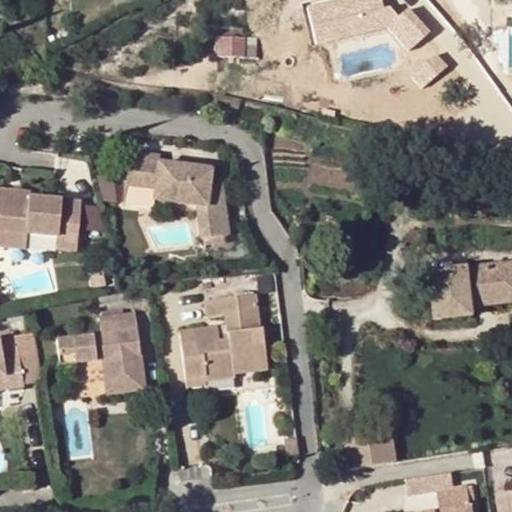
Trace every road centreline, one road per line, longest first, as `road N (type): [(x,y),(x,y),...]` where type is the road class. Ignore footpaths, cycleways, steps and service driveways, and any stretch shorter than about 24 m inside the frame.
road 1 (residential): [(309,490),(286,263),(256,210),(250,150),(232,131),(0,112)]
road 2 (residential): [(309,490),(132,511)]
